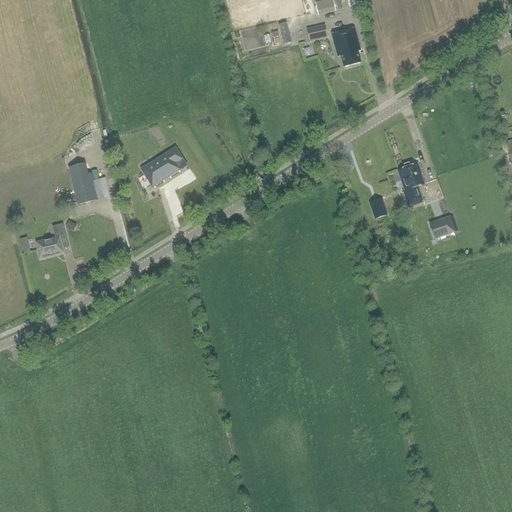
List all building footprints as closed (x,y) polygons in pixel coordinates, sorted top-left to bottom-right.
[(333,0),(329,0),(316,3),(319,16),(336,12),(333,0)] [(278,25),(284,45),(292,42),(286,23),(278,25)] [(327,38),(325,26),(325,25),(307,29),(310,42),(327,38)] [(354,28),(339,32),(331,34),(332,36),(338,58),(340,57),(343,68),(361,63),(358,52),(361,51),(354,28)] [(168,154),(143,170),(153,186),(179,169),(175,163),(181,159),(174,149),(168,153),(168,154)] [(403,166),(404,169),(400,170),(402,178),(402,179),(403,184),(405,184),(407,190),(403,191),(409,207),(423,202),(418,187),(423,185),(420,175),(421,175),(418,164),(412,166),(411,163),(409,163),(404,164),(403,166)] [(86,164),(69,168),(78,206),(98,201),(91,174),(88,174),(86,164)] [(139,193),(132,195),(137,210),(156,204),(150,186),(138,190),(139,193)] [(382,200),(369,204),(375,220),(387,215),(382,200)] [(451,218),(430,226),(436,241),(456,234),(451,218)] [(67,238),(63,224),(52,227),(55,239),(37,243),(38,250),(37,250),(40,260),(50,257),(49,256),(63,253),(60,240),(67,238)]
